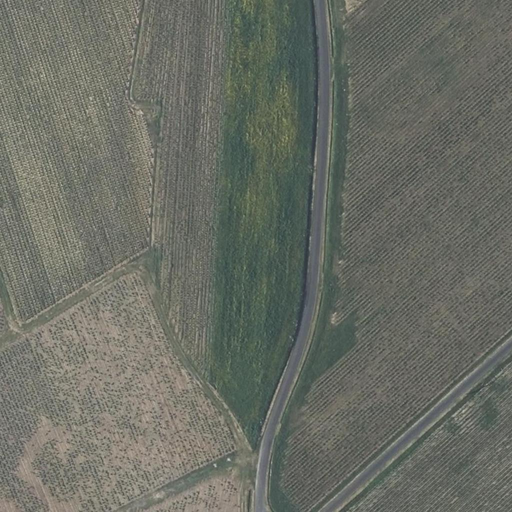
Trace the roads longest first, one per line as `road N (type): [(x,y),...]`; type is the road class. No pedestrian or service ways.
road 1 (unclassified): [(259,511),(264,452),(314,287),(319,0)]
road 2 (track): [(263,460),(224,465),(128,511)]
